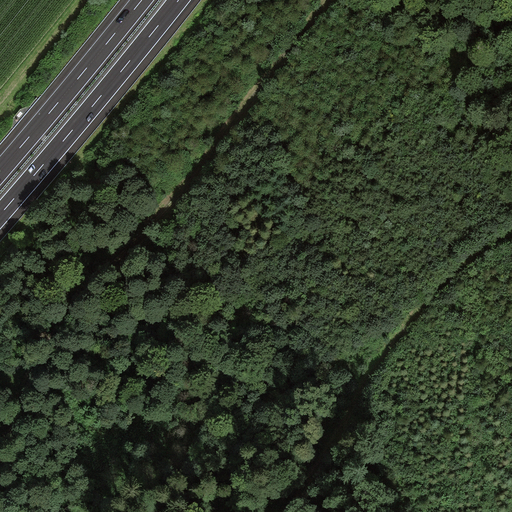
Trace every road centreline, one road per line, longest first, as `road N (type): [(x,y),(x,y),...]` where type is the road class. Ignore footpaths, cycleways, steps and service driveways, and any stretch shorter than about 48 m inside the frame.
road 1 (track): [(0,448),(64,313),(175,200),(330,0)]
road 2 (track): [(511,235),(462,262),(425,305),(353,404),(290,511)]
road 3 (motorway): [(0,214),(178,0)]
road 4 (motorway): [(141,0),(0,170)]
